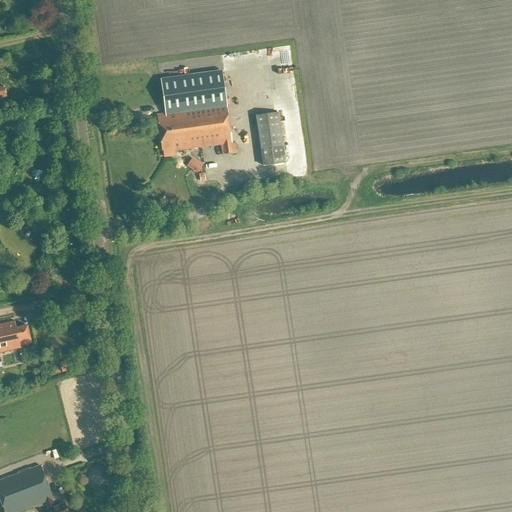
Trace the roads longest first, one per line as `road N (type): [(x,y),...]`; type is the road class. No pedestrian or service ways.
road 1 (unclassified): [(137,511),(64,0)]
road 2 (unknown): [(100,255),(338,214)]
